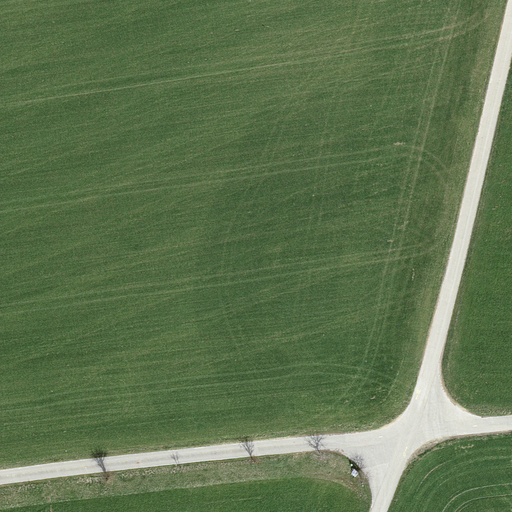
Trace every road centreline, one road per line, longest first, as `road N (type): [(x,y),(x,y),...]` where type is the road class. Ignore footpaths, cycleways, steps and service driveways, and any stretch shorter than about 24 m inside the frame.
road 1 (track): [(511,12),(425,391),(376,511)]
road 2 (track): [(0,483),(511,423)]
